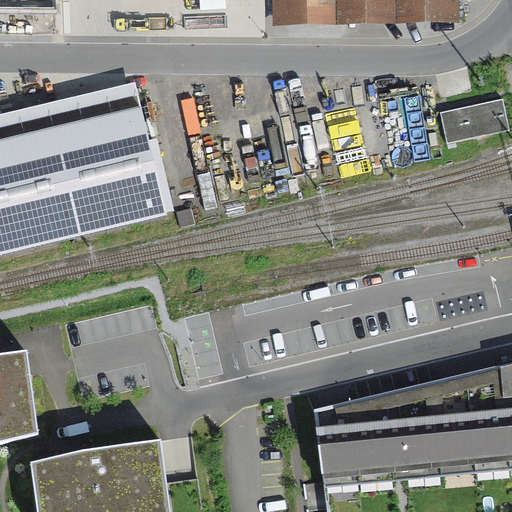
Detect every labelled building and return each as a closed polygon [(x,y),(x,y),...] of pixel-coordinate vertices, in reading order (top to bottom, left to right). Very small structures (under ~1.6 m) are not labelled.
[(451,0),(275,0),(275,26),(451,25),(451,0)] [(0,259),(168,220),(138,95),(0,127),(0,259)] [(506,103),(442,113),(447,145),(511,135),(506,103)] [(0,441),(39,436),(26,352),(0,356),(0,441)] [(332,511),(511,511),(511,367),(319,408),(332,511)] [(171,511),(160,441),(32,461),(39,511),(171,511)]
